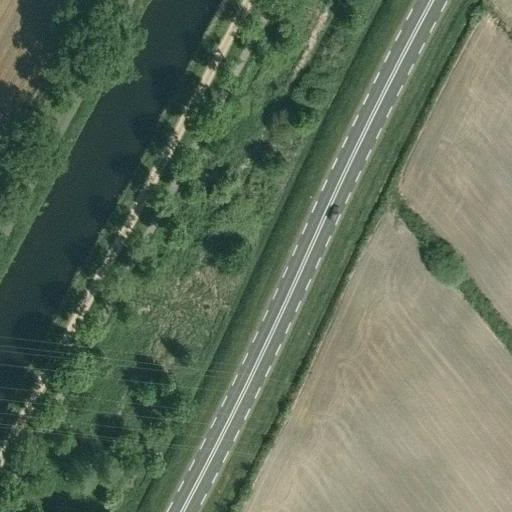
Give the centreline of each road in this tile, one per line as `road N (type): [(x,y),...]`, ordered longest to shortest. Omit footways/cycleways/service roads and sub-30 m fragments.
road 1 (primary): [(433,0),(181,511)]
road 2 (track): [(248,0),(0,459)]
road 3 (unclassified): [(0,238),(125,0)]
